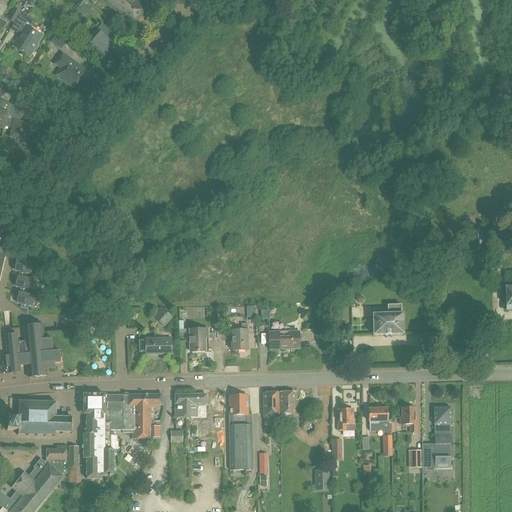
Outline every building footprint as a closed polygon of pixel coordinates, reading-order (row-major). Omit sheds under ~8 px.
[(84,0),(75,9),(79,13),(85,7),(89,11),(94,6),(86,0),(84,0)] [(108,0),(107,1),(133,24),(146,9),(135,0),(108,0)] [(7,20),(14,24),(21,12),(14,8),(7,20)] [(25,55),(29,57),(38,43),(42,36),(36,32),(38,28),(37,27),(32,23),(34,21),(27,17),(30,13),(23,9),(21,12),(14,24),(10,29),(20,35),(13,46),(26,54),(25,55)] [(87,41),(104,56),(119,40),(101,24),(87,41)] [(50,42),(61,50),(66,43),(55,35),(50,42)] [(56,76),(75,89),(88,72),(62,53),(54,64),(61,69),(56,76)] [(0,128),(3,130),(4,126),(7,111),(11,104),(1,99),(5,91),(2,89),(0,88),(0,128)] [(10,138),(28,142),(32,124),(19,121),(24,113),(27,114),(32,106),(21,99),(18,97),(13,105),(11,104),(7,111),(4,126),(12,128),(10,138)] [(0,278),(11,227),(0,224),(0,278)] [(487,266),(489,270),(511,265),(511,256),(510,246),(483,251),(487,266)] [(18,276),(25,277),(26,273),(30,274),(32,263),(17,260),(14,271),(19,272),(18,276)] [(19,292),(26,293),(27,289),(31,290),(33,279),(25,277),(18,276),(15,287),(20,288),(19,292)] [(35,295),(26,293),(19,292),(16,303),(21,304),(20,308),(27,310),(28,305),(32,306),(35,295)] [(335,304),(336,323),(349,323),(348,304),(335,304)] [(373,315),(373,335),(403,334),(402,314),(401,314),(401,305),(387,305),(387,314),(373,315)] [(152,318),(164,328),(172,318),(161,307),(152,318)] [(269,320),(269,311),(261,311),(261,320),(269,320)] [(179,321),(179,334),(187,334),(187,329),(183,329),(183,321),(179,321)] [(231,331),(232,351),(247,350),(247,331),(248,330),(248,324),(241,324),(241,331),(231,331)] [(42,325),(5,329),(5,336),(8,368),(28,366),(28,378),(30,378),(31,378),(34,378),(35,377),(47,376),(47,370),(55,369),(54,363),(60,362),(59,351),(72,350),(71,329),(43,332),(42,325)] [(189,330),(190,352),(205,351),(205,338),(208,338),(207,330),(189,330)] [(269,333),(269,350),(299,349),(299,332),(269,333)] [(145,340),(145,341),(139,341),(139,349),(145,349),(145,355),(171,354),(171,339),(145,340)] [(283,416),(283,423),(291,422),(291,416),(298,416),(298,404),(295,404),(295,392),(279,393),(279,416),(283,416)] [(263,417),(279,416),(279,393),(263,393),(263,417)] [(83,446),(83,459),(86,459),(86,480),(98,479),(98,474),(102,474),(102,476),(114,476),(114,450),(118,450),(118,442),(116,442),(116,436),(110,436),(110,431),(123,431),(123,433),(132,433),(132,439),(153,439),(153,437),(160,437),(160,426),(153,426),(153,406),(162,406),(162,395),(123,395),(123,396),(105,396),(105,395),(83,395),(83,414),(86,414),(86,434),(83,434),(83,446)] [(175,395),(175,418),(186,418),(186,403),(189,403),(189,395),(175,395)] [(186,403),(186,418),(197,418),(197,406),(206,406),(206,395),(189,395),(189,403),(186,403)] [(228,415),(230,471),(252,470),(251,415),(248,415),(247,396),(229,396),(229,415),(228,415)] [(53,437),(55,437),(55,435),(55,432),(61,432),(61,434),(62,434),(63,432),(71,433),(72,418),(55,418),(55,403),(20,402),(19,417),(7,417),(7,430),(18,431),(18,433),(16,434),(17,436),(19,434),(27,434),(27,436),(28,436),(28,434),(36,434),(36,436),(37,436),(37,434),(44,434),(44,437),(46,437),(46,434),(53,435),(53,437)] [(422,453),(422,468),(450,468),(450,425),(451,425),(451,407),(434,407),(434,425),(435,445),(422,445),(422,453)] [(383,430),(383,449),(391,449),(391,432),(391,421),(387,420),(387,408),(368,409),(369,422),(370,422),(370,432),(378,432),(378,430),(383,430)] [(410,427),(410,433),(416,433),(416,418),(414,418),(414,408),(402,408),(402,418),(400,418),(400,425),(404,425),(404,427),(410,427)] [(337,425),(337,431),(347,430),(354,430),(354,425),(353,425),(352,409),(338,409),(338,425),(337,425)] [(207,414),(204,437),(212,438),(214,415),(207,414)] [(170,442),(183,443),(182,431),(170,431),(170,442)] [(332,439),(332,461),(342,460),(342,455),(341,439),(332,439)] [(0,511),(32,511),(61,477),(61,476),(63,474),(66,474),(66,445),(56,446),(56,449),(46,449),(46,460),(44,463),(40,460),(34,468),(35,469),(28,478),(24,475),(14,488),(17,491),(10,501),(0,492),(0,505),(3,508),(0,511)] [(68,467),(68,483),(81,483),(80,466),(79,447),(68,447),(68,467)] [(421,461),(421,451),(411,451),(411,457),(413,457),(413,462),(421,461)] [(363,466),(363,475),(371,475),(371,466),(363,466)] [(315,490),(322,491),(330,491),(330,480),(330,470),(316,470),(315,490)]
